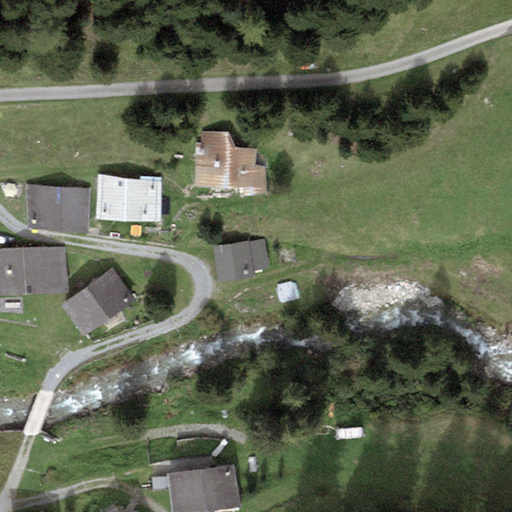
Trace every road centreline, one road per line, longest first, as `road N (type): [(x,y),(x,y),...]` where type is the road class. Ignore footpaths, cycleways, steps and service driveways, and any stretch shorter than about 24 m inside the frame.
road 1 (track): [(0,507),(61,370),(192,312),(202,287),(187,260),(34,234),(0,212)]
road 2 (unclassified): [(0,96),(330,80),(511,24)]
road 3 (track): [(163,511),(103,482),(0,511)]
